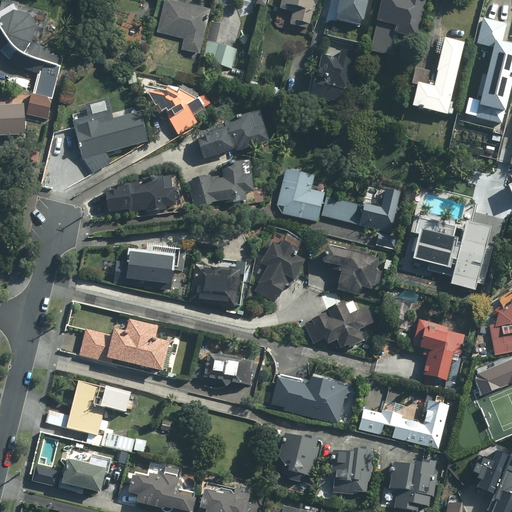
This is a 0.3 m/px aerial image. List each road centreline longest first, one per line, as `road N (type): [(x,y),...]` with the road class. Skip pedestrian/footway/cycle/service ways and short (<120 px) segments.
road 1 (unknown): [(22,356),(392,455)]
road 2 (unknown): [(42,279),(256,318),(294,314),(334,296)]
road 3 (residential): [(33,310),(0,451)]
